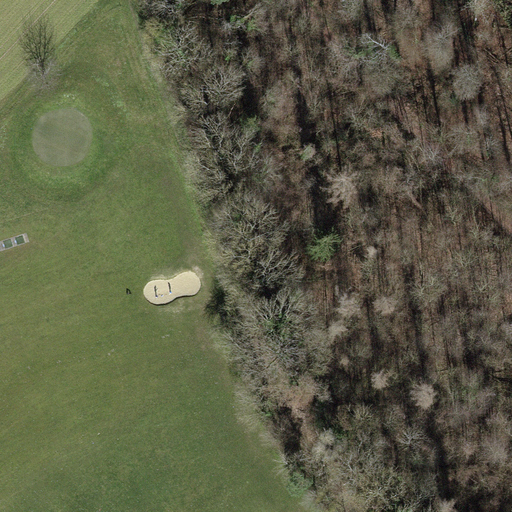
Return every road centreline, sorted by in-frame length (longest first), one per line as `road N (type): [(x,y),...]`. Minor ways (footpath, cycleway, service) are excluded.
road 1 (track): [(116,0),(239,313),(352,511)]
road 2 (track): [(511,220),(296,0)]
